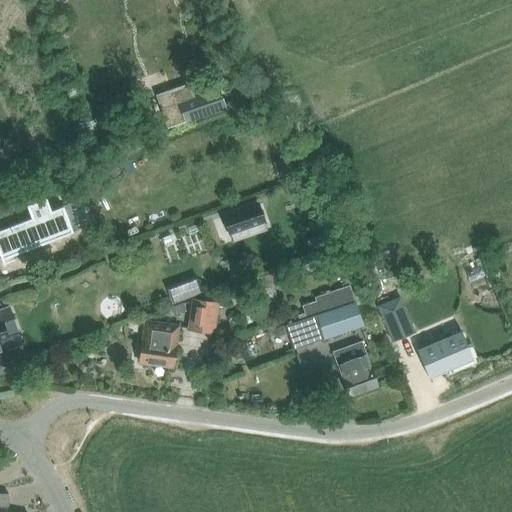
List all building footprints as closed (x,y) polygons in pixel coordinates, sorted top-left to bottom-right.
[(189,83),(155,95),(167,128),(186,121),(224,108),(217,89),(194,97),(189,83)] [(301,152),(273,162),(278,179),(307,169),(301,152)] [(122,163),(123,165),(125,171),(132,169),(130,162),(129,160),(122,163)] [(319,173),(310,177),(315,188),(324,184),(319,173)] [(30,218),(0,230),(0,254),(2,259),(72,232),(62,206),(51,211),(46,198),(25,206),(30,218)] [(221,214),(227,235),(265,222),(258,202),(221,214)] [(325,235),(317,238),(321,248),(328,245),(325,235)] [(166,288),(172,304),(202,293),(196,277),(166,288)] [(304,313),(297,315),(299,321),(307,344),(363,325),(355,302),(349,286),(314,298),(315,302),(302,306),(304,313)] [(400,297),(377,307),(392,343),(415,333),(400,297)] [(187,331),(214,335),(219,303),(192,299),(187,331)] [(183,315),(187,313),(183,303),(171,308),(175,318),(179,316),(178,314),(182,313),(183,315)] [(0,351),(5,350),(12,347),(0,313),(0,351)] [(179,325),(145,320),(139,362),(172,367),(179,325)] [(281,325),(271,329),(274,338),(285,334),(281,325)] [(430,380),(475,361),(462,332),(418,350),(430,380)] [(361,342),(332,352),(349,397),(377,387),(361,342)] [(295,411),(297,405),(289,401),(287,407),(295,411)]
